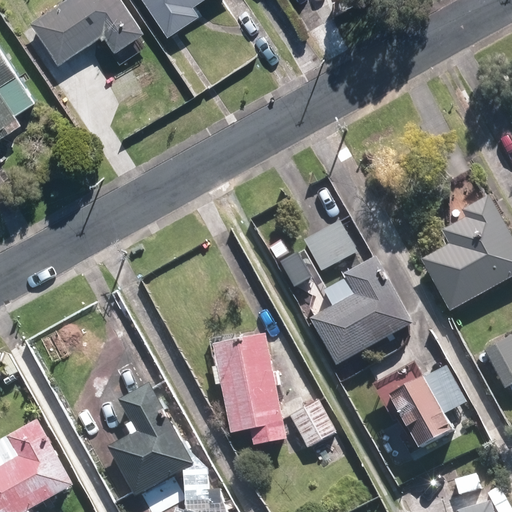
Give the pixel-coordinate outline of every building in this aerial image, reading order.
[(134,0),(70,0),(43,18),(48,26),(32,36),(46,58),(62,48),(68,57),(114,27),(125,44),(152,26),(134,0)] [(203,0),(149,0),(173,35),(207,11),(201,2),(203,0)] [(0,127),(22,113),(0,81),(23,66),(8,44),(0,49),(0,127)] [(511,278),(511,222),(500,199),(477,210),(481,217),(455,230),(464,246),(434,262),(458,307),(511,278)] [(348,223),(313,242),(328,269),(362,251),(348,223)] [(417,321),(385,264),(362,277),(372,294),(324,321),(346,361),(417,321)] [(273,337),(228,345),(243,429),(262,426),(264,440),(290,436),(273,337)] [(511,339),(495,349),(511,381),(511,339)] [(437,377),(405,393),(432,446),(464,429),(437,377)] [(152,433),(122,448),(144,492),(201,463),(161,386),(134,399),(152,433)] [(323,400),(294,415),(311,448),(341,433),(323,400)] [(35,459),(0,477),(0,511),(25,511),(83,483),(51,420),(23,435),(35,459)]
